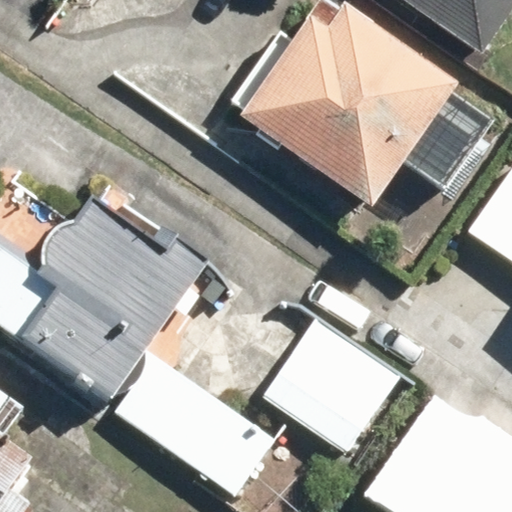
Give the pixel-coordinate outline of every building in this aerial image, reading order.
[(511,3),(511,0),(373,0),(471,64),(511,3)] [(216,130),(348,224),(436,102),(320,19),(304,42),(288,30),(216,130)] [(511,174),(507,171),(456,242),(511,281),(511,321),(508,326),(511,328),(511,174)] [(143,241),(133,254),(73,210),(50,239),(48,239),(38,242),(30,248),(25,257),(24,264),(23,268),(22,283),(0,266),(0,341),(225,507),(263,450),(130,355),(190,277),(143,241)] [(308,323),(252,405),(336,462),(391,382),(308,323)] [(376,502),(390,511),(479,511),(475,509),(493,483),(423,435),(376,502)] [(0,511),(19,511),(20,511),(0,496),(0,483),(12,469),(0,459),(0,511)]
